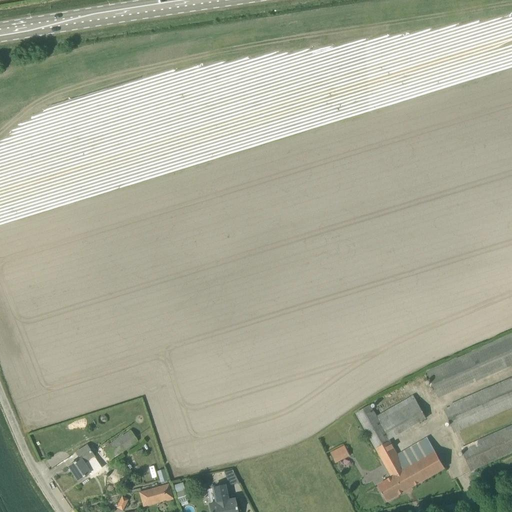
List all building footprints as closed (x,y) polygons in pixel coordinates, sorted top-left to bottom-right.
[(511,334),(426,372),(438,398),(511,365),(511,334)] [(511,379),(444,409),(454,432),(511,406),(511,379)] [(413,395),(377,416),(390,439),(426,418),(413,395)] [(397,455),(389,441),(369,405),(355,413),(392,477),(378,485),(387,501),(445,468),(427,437),(397,455)] [(511,452),(511,426),(461,449),(471,471),(511,452)] [(129,429),(102,447),(110,459),(138,441),(129,429)] [(345,444),(330,452),(336,463),(350,455),(345,444)] [(76,453),(80,459),(68,467),(77,481),(90,473),(84,464),(94,458),(86,446),(76,453)] [(239,482),(232,469),(224,471),(229,484),(239,482)] [(139,493),(144,492),(147,502),(171,495),(172,499),(173,499),(168,485),(139,493)] [(216,503),(209,505),(210,511),(237,511),(234,500),(227,501),(224,485),(213,488),(216,503)] [(185,491),(184,491),(175,494),(179,504),(187,501),(188,501),(185,491)] [(124,511),(129,499),(122,496),(117,507),(124,511)]
